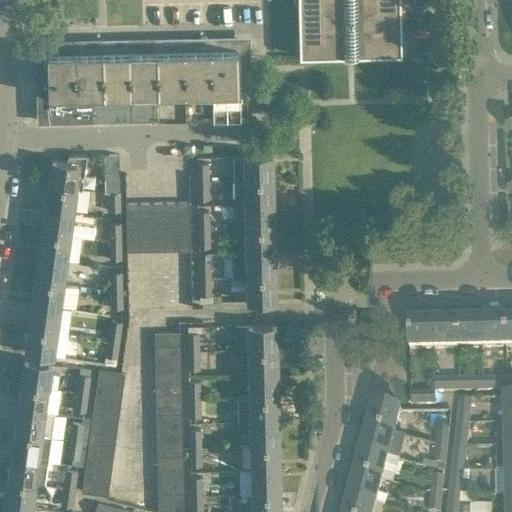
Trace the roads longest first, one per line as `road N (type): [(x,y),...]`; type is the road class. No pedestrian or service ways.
road 1 (residential): [(310,511),(332,424),(337,289),(359,280),(481,278)]
road 2 (residential): [(481,278),(475,79)]
road 3 (residential): [(0,156),(7,0)]
